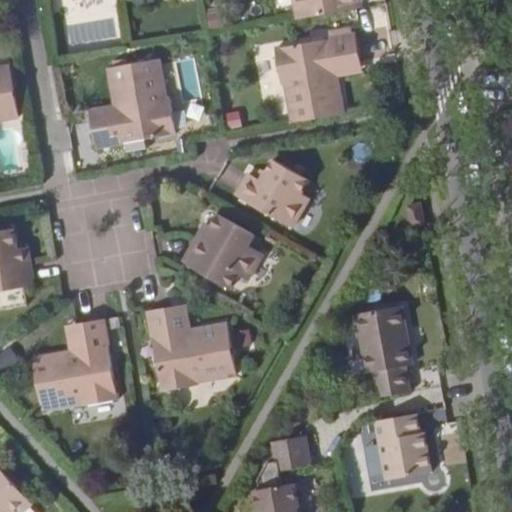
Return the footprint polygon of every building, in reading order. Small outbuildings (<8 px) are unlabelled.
[(292,0),(296,20),(362,8),(360,0),(292,0)] [(287,84),(294,123),(344,113),(338,78),(336,67),(362,62),(357,35),(276,50),(282,85),(287,84)] [(118,117),(92,122),(97,149),(178,134),(171,99),(168,100),(160,60),(110,69),(116,106),(118,117)] [(364,73),(362,62),(336,67),(338,78),(364,73)] [(0,120),(20,117),(11,66),(0,68),(0,120)] [(90,111),(92,122),(118,117),(116,106),(90,111)] [(352,146),(355,162),(370,159),(367,143),(352,146)] [(263,180),(257,177),(249,173),(236,196),(294,228),(311,197),(302,192),(309,180),(275,160),(268,171),(263,180)] [(262,169),(257,177),(263,180),(268,171),(262,169)] [(422,220),(418,200),(404,202),(407,222),(422,220)] [(201,230),(195,227),(178,259),(224,286),(232,271),(240,276),(256,251),(240,243),(246,231),(211,210),(205,222),(201,230)] [(200,219),(195,227),(201,230),(205,222),(200,219)] [(17,264),(14,249),(11,229),(0,231),(0,291),(33,286),(28,262),(17,264)] [(25,247),(14,249),(17,264),(28,262),(25,247)] [(185,303),(175,305),(179,331),(190,329),(185,303)] [(179,331),(175,305),(147,310),(161,392),(197,385),(196,380),(236,373),(227,322),(190,329),(179,331)] [(373,374),(377,399),(410,394),(406,369),(413,367),(402,311),(354,320),(365,375),(373,374)] [(79,349),(70,350),(32,357),(41,407),(81,400),(82,406),(117,400),(102,318),(75,323),(79,349)] [(65,325),(70,350),(79,349),(75,323),(65,325)] [(420,431),(417,414),(375,422),(386,479),(433,471),(427,442),(422,442),(420,431)] [(251,494),(253,511),(300,511),(296,488),(284,490),(282,475),(309,471),(303,438),(272,444),(275,463),(267,464),(257,482),(259,493),(251,494)] [(0,511),(18,511),(31,501),(0,467),(0,511)]
